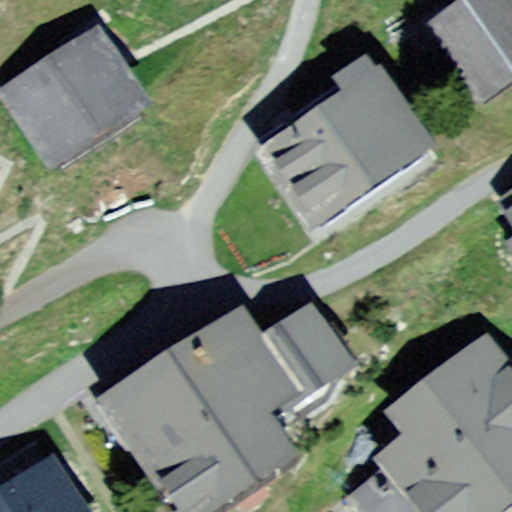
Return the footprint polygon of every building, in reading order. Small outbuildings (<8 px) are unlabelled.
[(511,24),(495,0),(488,0),(443,31),(484,90),(511,70),(511,24)] [(92,46),(12,98),(53,162),(134,110),(92,46)] [(377,88),(376,88),(363,70),(257,143),(271,161),(270,162),(312,224),(420,149),(377,88)] [(287,411),(344,373),(308,319),(253,355),(237,332),(118,411),(184,511),(199,511),(275,462),(247,420),(278,399),(287,411)] [(485,511),(511,492),(511,394),(482,355),(401,419),(420,442),(391,465),(393,466),(385,473),(389,478),(355,504),(361,511),(485,511)] [(67,498),(50,470),(0,503),(0,511),(58,511),(55,506),(67,498)] [(511,511),(511,492),(485,511),(511,511)]
